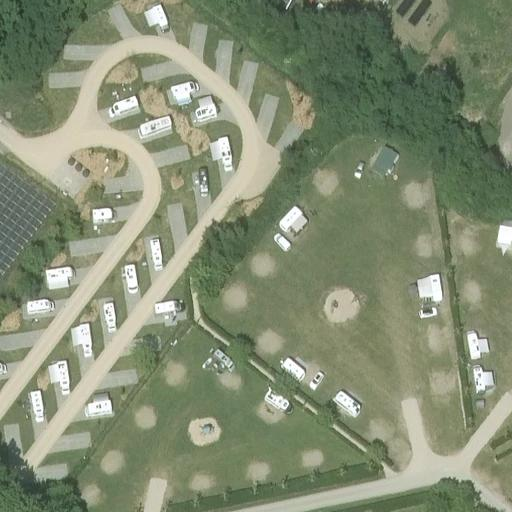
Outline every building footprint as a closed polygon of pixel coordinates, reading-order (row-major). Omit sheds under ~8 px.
[(287,13),(345,63),(346,61),(355,68),(371,50),(312,0),(268,0),(285,15),(287,13)] [(234,59),(216,83),(243,102),(261,79),(234,59)] [(303,127),(309,118),(282,98),(276,107),(303,127)] [(276,107),(265,121),(290,142),(301,129),(276,107)] [(107,108),(97,123),(114,135),(124,120),(107,108)] [(96,240),(105,226),(91,218),(83,233),(96,240)] [(168,283),(168,302),(184,302),(184,283),(168,283)] [(156,304),(141,333),(156,341),(171,312),(156,304)] [(23,320),(15,329),(31,341),(38,332),(23,320)] [(132,352),(147,358),(154,341),(140,335),(132,352)] [(176,386),(185,370),(167,360),(158,377),(176,386)] [(234,362),(221,375),(236,391),(249,378),(234,362)] [(132,386),(136,375),(123,370),(119,381),(132,386)] [(455,374),(435,376),(437,395),(456,394),(455,374)]
